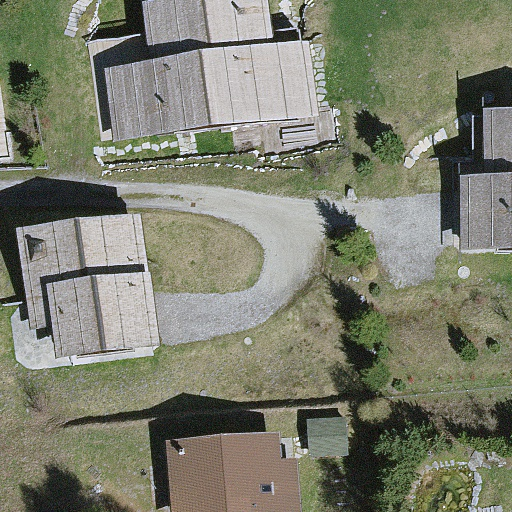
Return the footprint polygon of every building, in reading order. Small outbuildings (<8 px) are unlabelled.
[(265,2),(142,18),(160,151),(323,129),(313,52),(272,58),(265,2)] [(511,124),(479,125),(479,185),(461,190),(461,274),(511,274),(511,124)] [(141,226),(17,238),(30,331),(56,329),(61,375),(155,366),(141,226)] [(164,429),(291,433),(292,408),(165,404),(164,429)] [(282,437),(171,452),(178,511),(311,511),(306,470),(287,473),(282,437)]
